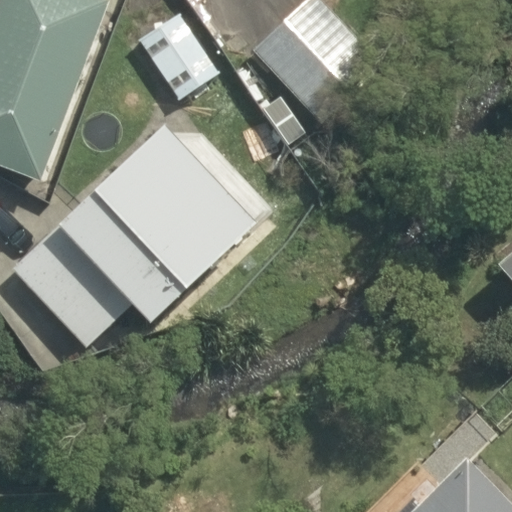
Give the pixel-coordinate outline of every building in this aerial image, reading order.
[(97,0),(0,0),(0,172),(29,183),(97,0)] [(328,0),(281,0),(238,36),(316,129),(387,70),(328,0)] [(219,68),(168,1),(124,35),(174,101),(219,68)] [(254,216),(152,91),(19,200),(121,325),(254,216)] [(511,197),(469,234),(511,284),(511,197)] [(511,511),(511,488),(458,427),(360,511),(511,511)]
